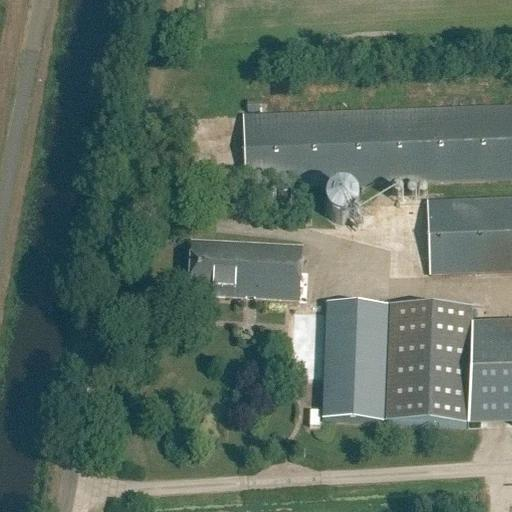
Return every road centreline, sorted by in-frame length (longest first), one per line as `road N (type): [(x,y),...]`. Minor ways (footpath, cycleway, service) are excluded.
road 1 (unclassified): [(64,511),(157,0)]
road 2 (unclassified): [(0,218),(39,0)]
